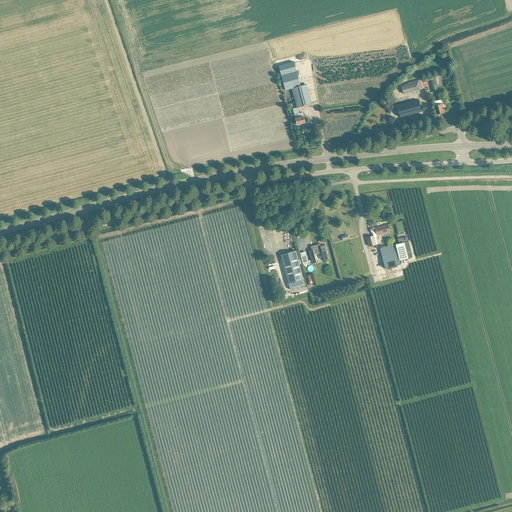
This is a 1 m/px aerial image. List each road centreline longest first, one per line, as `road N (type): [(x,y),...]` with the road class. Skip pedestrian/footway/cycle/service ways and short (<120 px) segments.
road 1 (unknown): [(249,184),(288,292),(368,274),(367,249)]
road 2 (unclassified): [(351,169),(359,183),(511,177)]
road 3 (secondary): [(84,208),(247,170)]
road 4 (unclassified): [(89,227),(249,184)]
road 5 (secondary): [(327,158),(461,146)]
